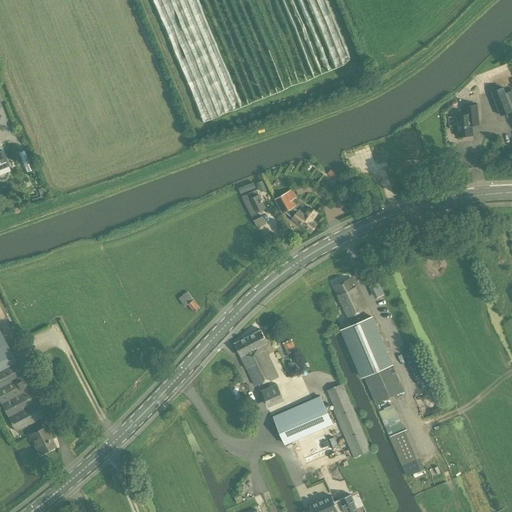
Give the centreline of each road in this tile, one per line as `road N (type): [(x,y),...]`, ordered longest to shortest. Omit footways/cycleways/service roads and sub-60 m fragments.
road 1 (primary): [(31,511),(289,267),(398,213),(511,194)]
road 2 (track): [(483,511),(466,476),(444,469),(337,227)]
